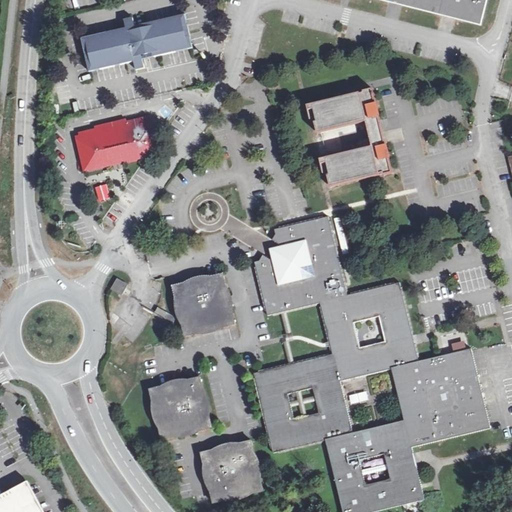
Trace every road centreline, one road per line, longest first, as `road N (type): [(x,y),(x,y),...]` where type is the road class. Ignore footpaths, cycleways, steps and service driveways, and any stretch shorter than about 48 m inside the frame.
road 1 (unclassified): [(83,299),(227,84),(251,0)]
road 2 (unclassified): [(284,0),(466,46),(485,60)]
road 3 (unclassified): [(485,60),(483,150),(511,257)]
road 4 (tertiary): [(35,0),(23,199)]
road 5 (tertiary): [(159,511),(109,440),(86,361)]
road 6 (tertiary): [(44,375),(82,454),(124,511)]
